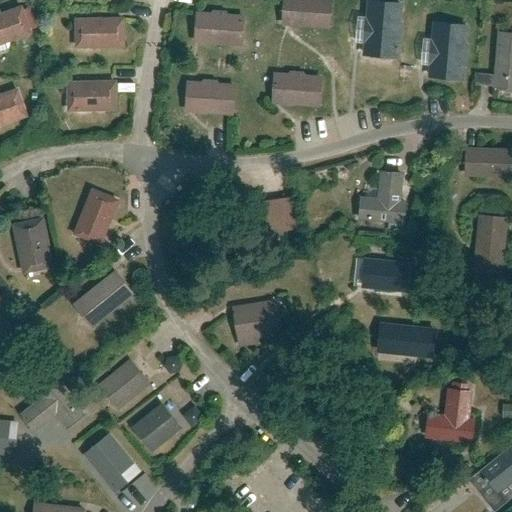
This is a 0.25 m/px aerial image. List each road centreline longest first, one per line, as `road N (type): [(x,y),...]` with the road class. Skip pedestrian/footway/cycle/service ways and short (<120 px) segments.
road 1 (residential): [(137,152),(240,157),(511,122)]
road 2 (residential): [(137,152),(132,204),(140,259),(188,344),(245,402)]
road 3 (residential): [(245,402),(375,511)]
road 4 (residential): [(159,0),(137,152)]
road 5 (residential): [(0,177),(61,145),(137,152)]
road 6 (residential): [(245,402),(154,511)]
